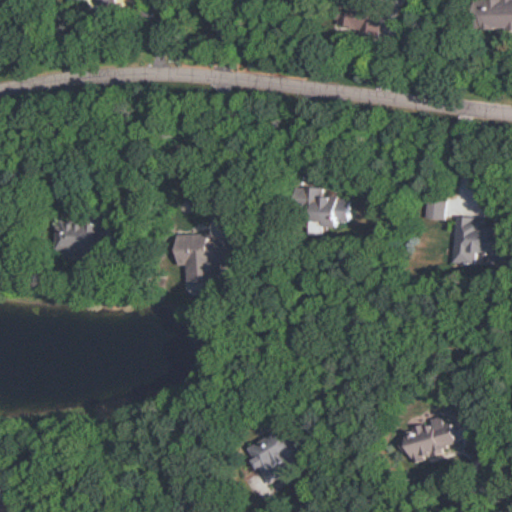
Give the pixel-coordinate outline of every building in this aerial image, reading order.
[(511,0),(481,0),(481,29),(511,29),(511,0)] [(377,36),(385,8),(360,1),(352,29),(377,36)] [(355,196),(318,195),(317,226),(344,227),(344,223),(354,223),(355,196)] [(459,262),(496,264),(499,216),(461,214),(459,262)] [(103,219),(61,219),(61,252),(103,252),(103,219)] [(193,266),(193,279),(210,279),(211,239),(185,238),(184,265),(193,266)] [(417,455),(464,444),(457,416),(410,427),(417,455)] [(253,445),(265,470),(278,464),(281,470),(311,455),(296,424),(253,445)]
